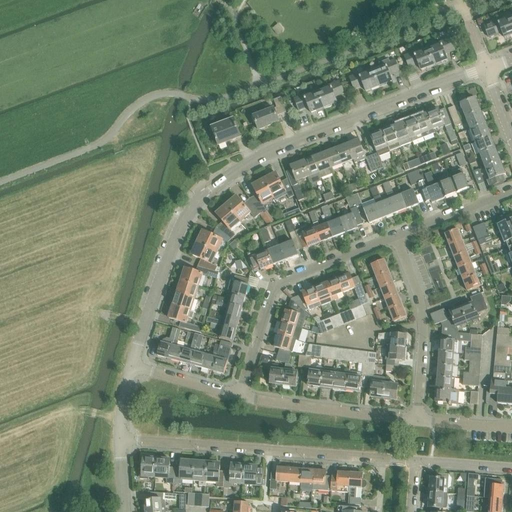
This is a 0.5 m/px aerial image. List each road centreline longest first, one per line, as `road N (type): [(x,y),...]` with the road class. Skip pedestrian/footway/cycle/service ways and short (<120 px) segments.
road 1 (unclassified): [(462,7),(223,98),(149,97),(95,146),(0,184)]
road 2 (secondary): [(131,368),(182,220),(212,188),(281,147),(487,69)]
road 3 (residential): [(414,460),(119,439)]
road 4 (residential): [(241,397),(276,284),(396,236)]
road 5 (residential): [(417,422),(422,314),(396,236)]
road 6 (residential): [(417,422),(241,397)]
road 7 (residential): [(396,236),(511,192)]
